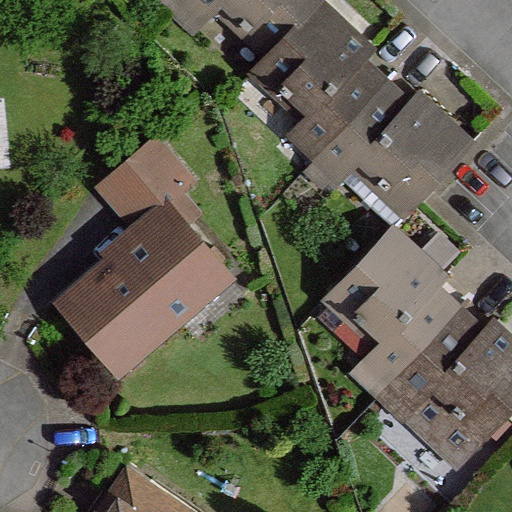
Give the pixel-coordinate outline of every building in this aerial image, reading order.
[(157,0),(166,8),(174,0),(157,0)] [(205,18),(184,0),(174,0),(166,8),(192,33),(205,18)] [(184,0),(205,18),(218,5),(269,52),(317,1),(317,0),(184,0)] [(370,52),(317,1),(269,52),(256,68),(305,116),(292,131),(318,154),(377,88),(355,67),(366,54),(370,52)] [(377,88),(390,76),(366,54),(355,67),(377,88)] [(413,99),(390,76),(377,88),(403,112),(413,99)] [(377,88),(318,154),(345,178),(357,164),(407,211),(421,196),(470,144),(416,96),(413,99),(403,112),(377,88)] [(122,365),(225,276),(182,227),(162,203),(177,190),(186,180),(154,144),(103,187),(137,225),(146,236),(114,263),(67,301),(122,365)] [(198,213),(177,190),(162,203),(182,227),(198,213)] [(137,225),(105,251),(114,263),(146,236),(137,225)] [(366,356),(392,378),(452,316),(429,295),(442,283),(445,279),(390,228),(328,294),(378,341),(366,356)] [(429,295),(452,316),(477,339),(488,327),(464,303),(442,283),(429,295)] [(477,339),(452,316),(392,378),(418,403),(407,415),(439,445),(469,443),(478,434),(481,437),(511,404),(511,342),(491,323),(488,327),(477,339)] [(392,378),(366,356),(354,369),(379,393),(405,416),(407,415),(418,403),(392,378)] [(178,511),(130,480),(107,511),(178,511)]
